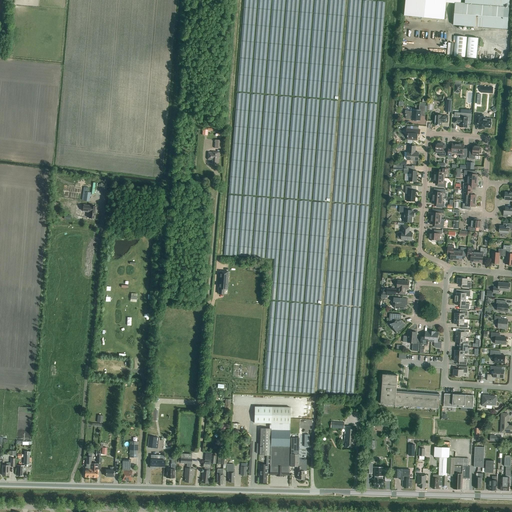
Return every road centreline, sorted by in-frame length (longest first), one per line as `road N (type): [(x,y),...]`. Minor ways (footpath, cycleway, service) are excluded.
road 1 (secondary): [(511,496),(0,484)]
road 2 (residential): [(449,267),(419,249),(427,133),(489,137),(485,183)]
road 3 (unclassified): [(199,511),(0,506)]
road 4 (unknown): [(252,491),(255,430),(246,399),(293,399),(299,412)]
road 5 (track): [(124,369),(144,382),(139,487)]
